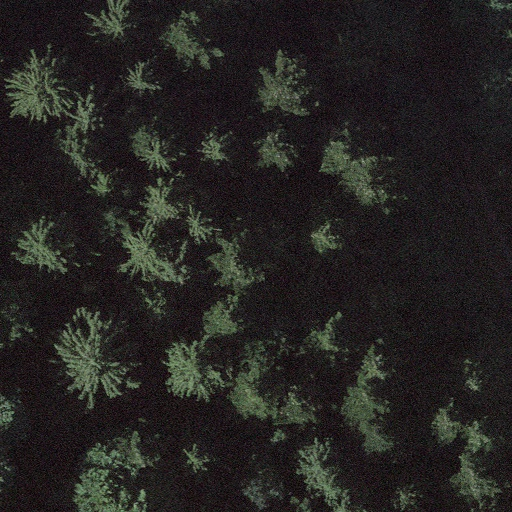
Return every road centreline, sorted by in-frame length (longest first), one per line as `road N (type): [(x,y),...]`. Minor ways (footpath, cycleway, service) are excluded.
road 1 (track): [(187,511),(164,388),(92,221),(0,60)]
road 2 (track): [(389,0),(511,274)]
